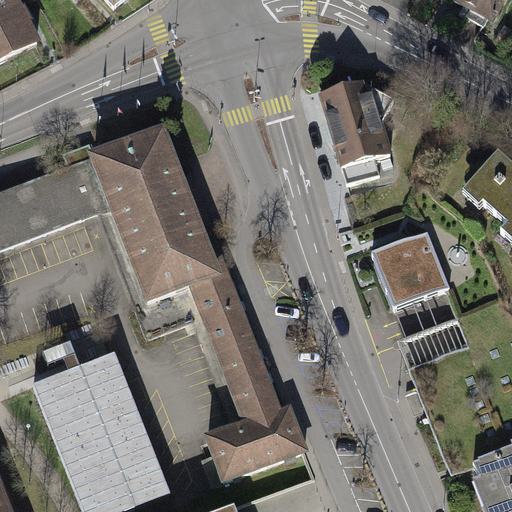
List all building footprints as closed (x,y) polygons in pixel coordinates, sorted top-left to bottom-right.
[(30,0),(0,0),(0,81),(58,50),(30,0)] [(99,0),(119,22),(145,0),(99,0)] [(511,7),(511,0),(449,0),(446,6),(497,35),(511,7)] [(320,104),(342,179),(345,178),(349,191),(382,181),(377,167),(394,162),(384,130),(395,105),(365,91),(320,104)] [(69,175),(0,201),(0,254),(107,213),(148,320),(193,303),(243,433),(206,448),(225,497),(312,463),(291,410),(280,414),(222,263),(217,265),(175,158),(167,137),(95,165),(91,153),(64,163),(69,175)] [(511,172),(501,163),(465,202),(482,217),(486,213),(510,234),(504,241),(511,248),(511,172)] [(456,302),(426,235),(366,262),(396,329),(456,302)] [(511,313),(500,301),(457,319),(469,346),(408,371),(419,397),(424,411),(451,475),(466,470),(511,450),(511,313)] [(76,370),(34,386),(83,511),(130,511),(171,496),(116,354),(76,370)] [(511,511),(511,450),(466,470),(483,511),(511,511)] [(0,511),(8,511),(0,489),(0,511)]
